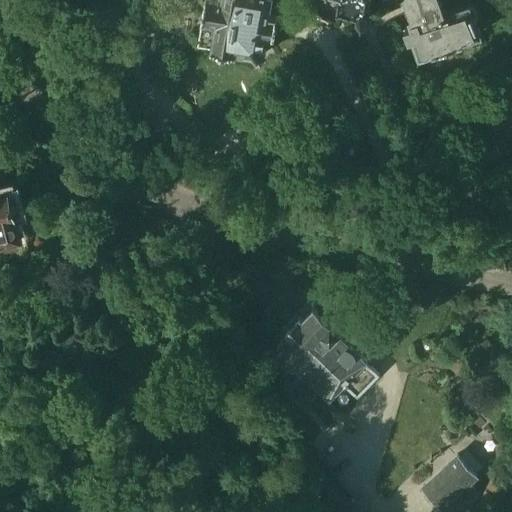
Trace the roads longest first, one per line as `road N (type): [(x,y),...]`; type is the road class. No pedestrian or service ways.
road 1 (residential): [(373,166),(273,133),(201,133),(128,79),(131,31),(159,10)]
road 2 (unclassified): [(340,511),(275,413),(198,241),(199,211)]
road 3 (tertiary): [(199,211),(126,176),(45,114),(0,64)]
road 4 (tertiary): [(405,264),(199,211)]
road 5 (residential): [(298,0),(317,13),(370,128),(373,166)]
road 6 (track): [(0,459),(121,511)]
